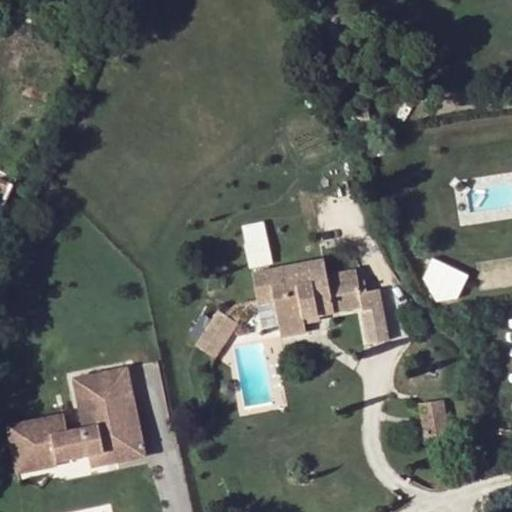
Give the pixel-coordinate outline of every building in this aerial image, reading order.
[(0,217),(14,184),(0,178),(0,217)] [(281,342),(303,336),(301,326),(318,323),(317,319),(357,311),(364,347),(388,345),(378,291),(366,294),(359,295),(356,285),(356,283),(329,288),(327,278),(322,262),(250,275),(256,303),(273,302),(281,342)] [(354,273),(327,278),(329,288),(356,283),(354,273)] [(363,284),(356,285),(359,295),(366,294),(363,284)] [(216,313),(192,349),(214,361),(236,325),(216,313)] [(7,425),(17,473),(37,469),(34,460),(53,456),(55,461),(58,460),(89,454),(143,444),(128,367),(74,378),(84,427),(66,431),(62,414),(7,425)] [(440,404),(418,407),(424,444),(443,443),(440,404)] [(145,456),(143,444),(89,454),(92,466),(145,456)] [(34,460),(37,469),(55,465),(55,461),(53,456),(34,460)]
